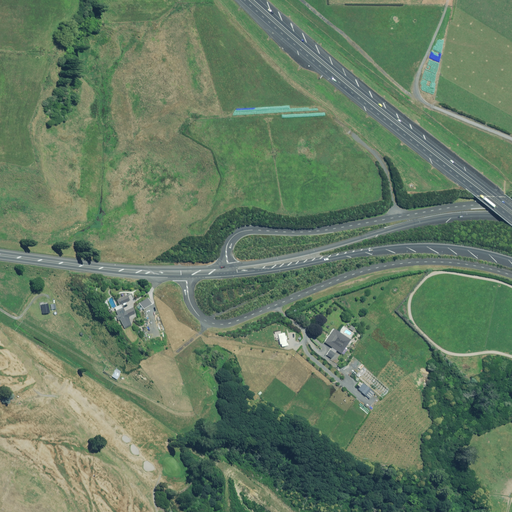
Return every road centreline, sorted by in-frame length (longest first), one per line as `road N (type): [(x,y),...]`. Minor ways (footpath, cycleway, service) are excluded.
road 1 (unclassified): [(511,274),(439,261),(393,264),(221,324),(192,307),(187,272)]
road 2 (motorway): [(511,218),(247,0)]
road 3 (motorway): [(259,0),(511,209)]
road 4 (unclassified): [(511,204),(313,231),(244,231),(229,244),(229,269)]
road 5 (trunk): [(229,269),(423,220),(511,216)]
road 6 (trunk): [(511,259),(417,245),(229,269)]
road 7 (track): [(511,137),(417,100),(305,0)]
road 8 (secondary): [(187,272),(0,253)]
road 9 (unknown): [(433,273),(408,304),(426,337),(454,354),(511,356)]
road 10 (track): [(397,217),(385,172),(365,146),(298,91)]
